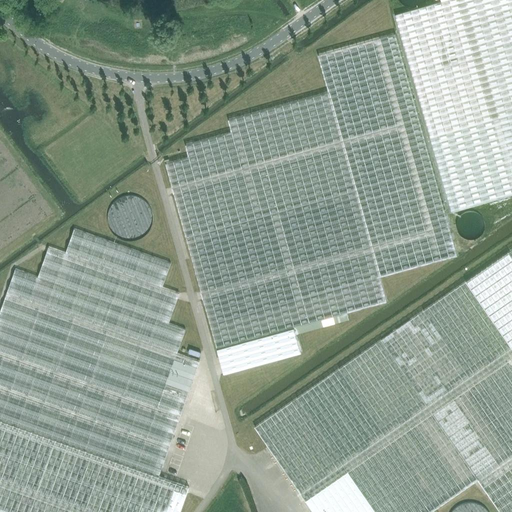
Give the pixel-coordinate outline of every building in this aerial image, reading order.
[(396,15),(430,137),(452,214),(511,197),(511,0),(440,0),(441,2),(396,15)] [(458,257),(396,35),(318,57),(328,95),(229,123),(232,136),(184,149),(186,155),(163,161),(224,378),(302,356),(295,329),(386,304),(379,279),(458,257)] [(151,217),(150,212),(149,208),(147,204),(144,201),(141,199),(137,196),(133,195),(128,195),(123,196),(120,197),(116,200),(113,202),(111,206),(109,210),(108,214),(108,217),(108,221),(109,225),(111,229),(113,231),(117,234),(120,236),(124,238),(128,238),(133,238),(138,236),(142,234),(145,232),(147,229),(149,225),(150,221),(151,217)] [(482,225),(482,224),(481,220),(479,216),(476,213),(473,212),(470,211),(467,211),(465,212),(462,213),(460,215),(458,217),(456,219),(456,222),(455,224),(456,226),(456,229),(457,231),(459,233),(460,234),(463,236),(467,237),(470,237),(472,237),(474,236),(477,234),(479,232),(480,230),(481,227),(482,225)] [(47,245),(36,276),(14,268),(0,309),(0,510),(5,511),(180,511),(189,489),(158,477),(200,362),(175,353),(184,329),(167,323),(176,298),(178,292),(160,286),(169,262),(72,226),(63,251),(47,245)] [(511,511),(511,248),(254,427),(313,511),(430,511),(478,479),(500,511),(511,511)] [(486,511),(484,509),(482,507),(478,505),(474,503),(470,503),(466,503),(461,504),(457,506),(453,509),(450,511),(486,511)]
